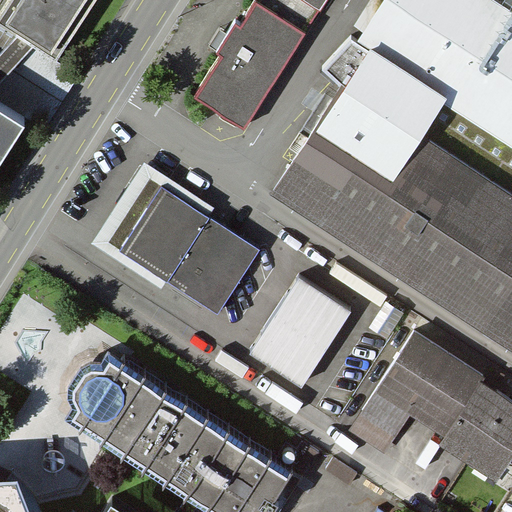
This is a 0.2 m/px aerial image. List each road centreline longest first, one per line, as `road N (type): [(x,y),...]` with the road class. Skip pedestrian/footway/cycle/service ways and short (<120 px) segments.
road 1 (unknown): [(15,228),(427,511)]
road 2 (secondary): [(161,0),(0,252)]
